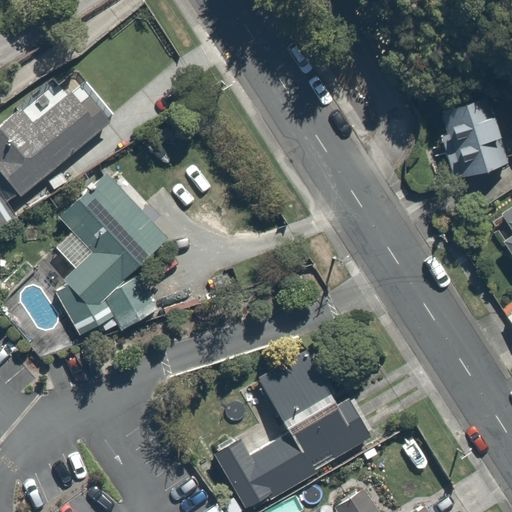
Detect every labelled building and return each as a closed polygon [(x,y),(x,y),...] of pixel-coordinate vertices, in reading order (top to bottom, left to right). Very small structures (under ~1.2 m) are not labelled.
[(0,126),(0,172),(18,196),(109,123),(71,75),(55,88),(53,85),(0,126)] [(487,94),(437,109),(462,188),(511,173),(487,94)] [(166,240),(107,175),(59,217),(73,232),(57,246),(76,268),(51,291),(65,312),(77,330),(98,317),(113,334),(156,294),(134,269),(166,240)] [(0,226),(16,216),(0,191),(0,226)] [(511,207),(499,215),(488,221),(511,264),(511,207)] [(77,330),(65,312),(37,330),(52,352),(79,334),(77,330)] [(260,376),(292,428),(343,397),(311,345),(260,376)] [(239,438),(214,454),(248,510),(371,435),(346,395),(343,397),(292,428),(249,454),(239,438)] [(424,511),(422,507),(414,511),(378,511),(363,486),(334,504),(338,511),(424,511)]
